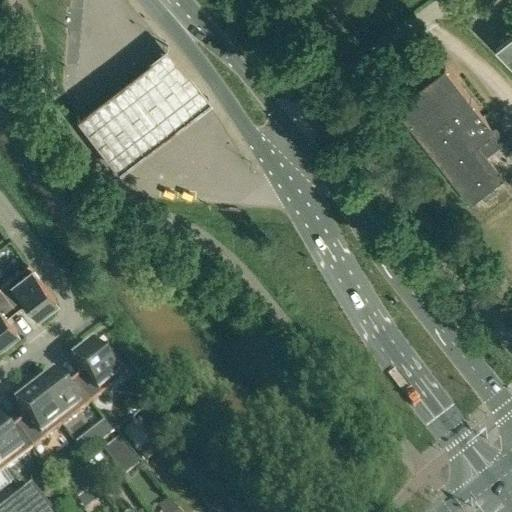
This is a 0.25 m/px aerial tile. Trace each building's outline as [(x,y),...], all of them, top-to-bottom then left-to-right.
[(511,30),(505,36),(488,50),(511,75),(511,30)] [(170,44),(79,114),(119,165),(209,96),(170,44)] [(445,67),(394,107),(470,205),(504,178),(479,145),(495,132),(445,67)] [(27,264),(0,284),(0,291),(14,309),(25,301),(36,315),(55,300),(27,264)] [(14,309),(0,291),(0,342),(16,330),(5,316),(14,309)] [(82,375),(71,384),(89,406),(127,377),(111,357),(104,363),(91,346),(71,361),(82,375)] [(60,428),(89,406),(71,384),(63,390),(52,376),(32,392),(60,428)] [(25,419),(14,428),(32,450),(60,428),(32,392),(14,405),(25,419)] [(142,421),(124,435),(139,454),(157,441),(142,421)] [(0,427),(0,469),(3,473),(32,450),(14,428),(6,435),(0,427)] [(120,471),(135,460),(120,441),(105,452),(120,471)] [(344,485),(349,480),(359,471),(361,468),(354,461),(337,478),(344,485)] [(95,486),(78,463),(58,478),(75,501),(95,486)] [(58,483),(41,496),(53,511),(62,511),(73,503),(58,483)] [(48,511),(30,488),(0,511),(48,511)] [(246,511),(234,496),(226,502),(234,511),(246,511)] [(176,511),(169,501),(159,508),(161,511),(176,511)]
